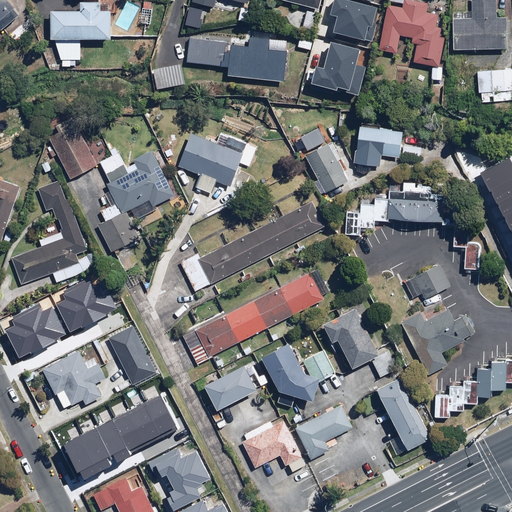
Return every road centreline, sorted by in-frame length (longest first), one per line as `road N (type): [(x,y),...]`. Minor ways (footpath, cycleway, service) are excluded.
road 1 (primary): [(371,511),(511,442)]
road 2 (residential): [(61,511),(0,394)]
